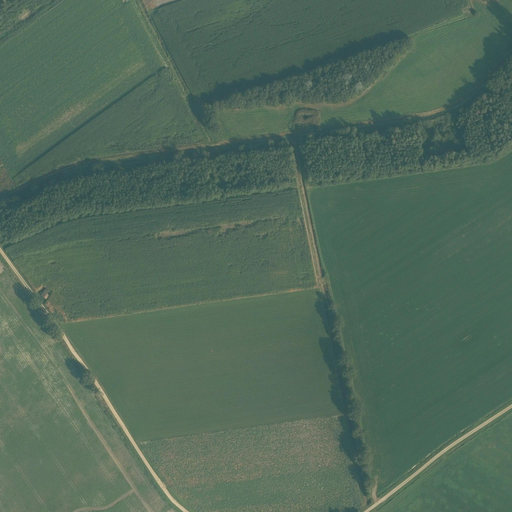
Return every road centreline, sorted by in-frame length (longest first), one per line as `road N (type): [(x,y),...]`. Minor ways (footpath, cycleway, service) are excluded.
road 1 (track): [(0,249),(185,511)]
road 2 (unclassified): [(366,511),(511,405)]
